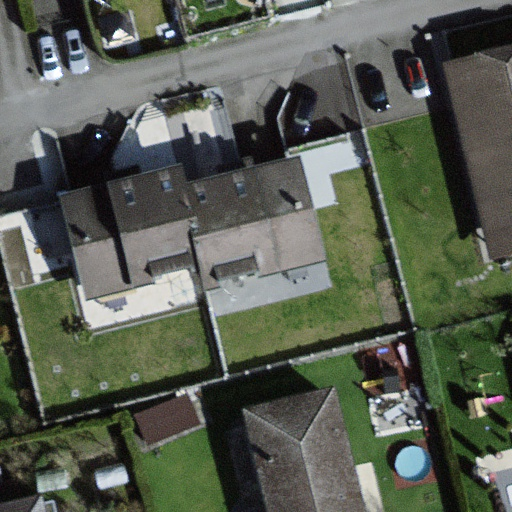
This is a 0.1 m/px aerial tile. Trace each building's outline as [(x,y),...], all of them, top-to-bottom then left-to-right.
[(511,45),(442,62),(489,258),(511,252),(511,45)] [(325,256),(300,155),(181,183),(202,270),(205,284),(325,256)] [(87,297),(202,270),(181,183),(175,158),(60,186),(87,297)] [(365,511),(336,389),(252,409),(276,511),(365,511)] [(50,511),(46,493),(0,504),(0,511),(50,511)]
